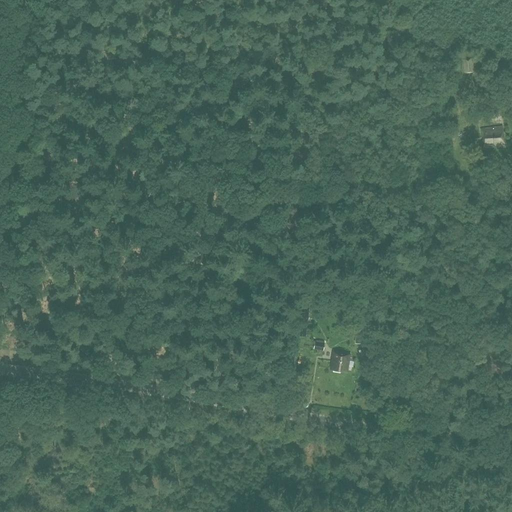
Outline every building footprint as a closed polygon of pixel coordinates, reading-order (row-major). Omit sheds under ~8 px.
[(464,73),(474,71),(472,58),(462,58),(464,73)] [(482,147),(503,146),(502,126),(481,127),(482,147)] [(300,309),(297,334),(306,336),(308,318),(309,310),(300,309)] [(314,342),(313,349),(323,350),(325,343),(314,342)] [(347,372),(349,353),(333,351),(330,369),(347,372)]
